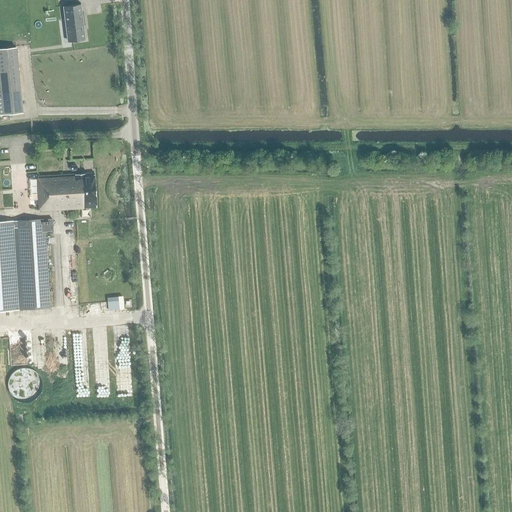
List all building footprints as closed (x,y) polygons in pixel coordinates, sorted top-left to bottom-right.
[(66,44),(85,42),(81,7),(62,9),(66,44)] [(0,117),(21,115),(14,50),(0,51),(0,117)] [(35,176),(36,210),(93,207),(92,196),(94,196),(93,173),(35,176)] [(11,225),(11,223),(0,223),(0,311),(15,311),(11,229),(15,229),(19,311),(49,309),(45,233),(53,233),(53,220),(15,222),(15,225),(11,225)] [(28,389),(14,388),(14,398),(40,398),(40,374),(33,373),(33,378),(28,378),(28,389)]
